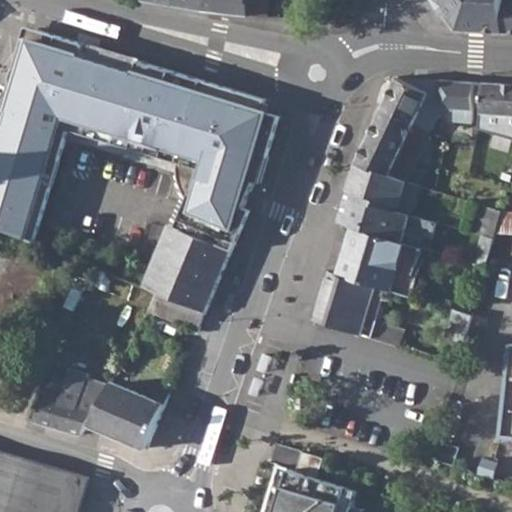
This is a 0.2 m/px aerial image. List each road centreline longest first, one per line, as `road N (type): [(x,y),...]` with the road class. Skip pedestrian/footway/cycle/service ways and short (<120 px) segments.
road 1 (tertiary): [(323,71),(320,113),(182,491)]
road 2 (tertiary): [(323,71),(54,0)]
road 3 (residential): [(0,438),(107,468),(142,493)]
road 4 (residential): [(511,54),(388,41)]
